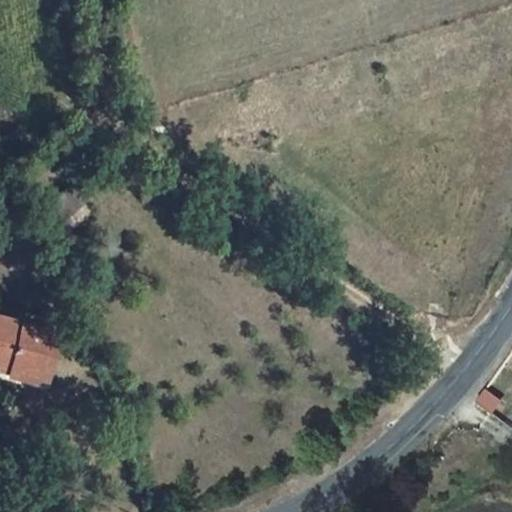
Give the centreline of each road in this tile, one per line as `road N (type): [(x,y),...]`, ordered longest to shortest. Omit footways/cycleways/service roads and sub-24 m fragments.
road 1 (track): [(464,380),(147,161),(114,0)]
road 2 (tertiary): [(511,305),(464,380),(376,456),(293,511)]
